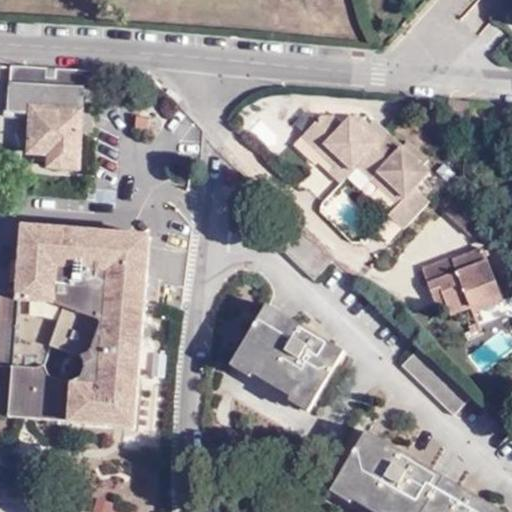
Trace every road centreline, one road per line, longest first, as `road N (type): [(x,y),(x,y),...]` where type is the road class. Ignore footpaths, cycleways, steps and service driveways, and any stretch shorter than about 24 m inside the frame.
road 1 (unknown): [(208,227),(313,299),(511,483)]
road 2 (residential): [(0,45),(390,74)]
road 3 (residential): [(190,511),(210,199)]
road 4 (residential): [(390,74),(511,86)]
